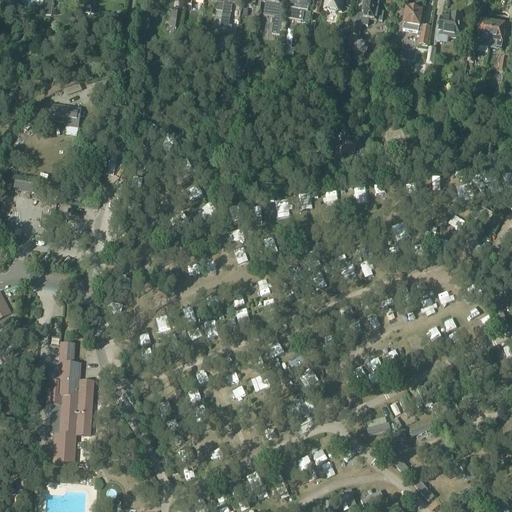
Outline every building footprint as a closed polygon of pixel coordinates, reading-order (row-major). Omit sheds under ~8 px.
[(14,18),(15,0),(6,0),(5,18),(14,18)] [(45,0),(44,17),(50,18),(52,0),(45,0)] [(92,17),(94,0),(85,0),(83,16),(92,17)] [(185,0),(184,7),(192,9),(193,0),(195,0),(205,1),(205,0),(185,0)] [(229,0),(229,5),(224,4),(221,19),(230,21),(232,6),(242,7),(242,0),(229,0)] [(257,27),(260,14),(259,14),(261,1),(256,0),(242,0),(242,7),(253,9),(250,26),(257,27)] [(266,0),(265,5),(261,5),(262,1),(261,1),(259,14),(260,14),(277,17),(279,7),(280,0),(266,0)] [(303,23),(302,24),(309,25),(311,15),(308,15),(310,0),(291,0),(290,12),(288,21),(303,23)] [(325,0),(324,11),(327,12),(329,15),(336,16),(339,14),(342,14),(344,0),(325,0)] [(354,35),(351,35),(350,42),(357,43),(358,38),(359,39),(361,27),(368,29),(369,22),(377,24),(378,23),(382,24),(383,15),(379,14),(380,5),(364,2),(360,24),(355,24),(354,35)] [(217,3),(215,17),(213,29),(219,31),(221,19),(224,4),(217,3)] [(165,28),(169,28),(169,29),(175,30),(178,10),(172,9),(170,24),(166,23),(165,28)] [(402,32),(417,35),(417,38),(420,39),(419,47),(428,48),(431,29),(423,28),(425,19),(421,18),(422,14),(418,13),(418,12),(410,10),(410,12),(406,11),(404,27),(403,27),(402,32)] [(440,28),(437,28),(435,44),(447,46),(448,39),(462,42),(465,22),(461,21),(461,19),(452,17),(452,22),(441,21),(440,28)] [(279,39),(283,19),(274,18),(271,38),(279,39)] [(308,37),(310,27),(300,25),(298,36),(308,37)] [(481,25),(478,46),(478,48),(489,50),(492,27),(481,25)] [(492,27),(489,50),(496,51),(501,52),(504,28),(492,27)] [(437,50),(429,49),(423,83),(425,83),(426,77),(429,78),(431,66),(434,67),(437,50)] [(216,50),(215,61),(224,62),(225,51),(216,50)] [(467,63),(467,67),(472,68),(473,64),(474,65),(475,54),(468,53),(467,63)] [(506,74),(508,60),(501,59),(498,73),(506,74)] [(184,74),(186,63),(179,62),(177,73),(184,74)] [(282,80),(275,79),(272,100),(279,101),(280,91),(277,91),(277,89),(280,89),(282,80)] [(65,126),(65,130),(77,132),(80,111),(50,107),(47,123),(65,126)] [(204,127),(215,129),(216,123),(205,121),(204,127)] [(236,134),(225,133),(223,148),(234,150),(236,134)] [(459,139),(458,142),(454,142),(452,153),(470,150),(472,142),(459,139)] [(356,146),(341,143),(339,154),(354,157),(356,146)] [(0,321),(9,316),(0,298),(0,321)] [(51,449),(53,449),(51,468),(74,470),(76,439),(90,440),(93,384),(79,383),(80,366),(73,366),(74,347),(60,346),(59,365),(48,365),(48,376),(58,376),(57,384),(48,383),(46,408),(49,408),(48,428),(49,428),(49,436),(52,436),(51,449)] [(296,408),(289,410),(294,424),(301,421),(302,422),(309,419),(309,418),(316,415),(311,402),(306,404),(305,401),(302,402),(302,401),(295,404),(296,408)] [(348,511),(357,511),(351,493),(343,495),(348,511)] [(364,511),(383,502),(380,494),(360,503),(364,511)] [(325,511),(333,511),(332,503),(324,505),(325,511)]
